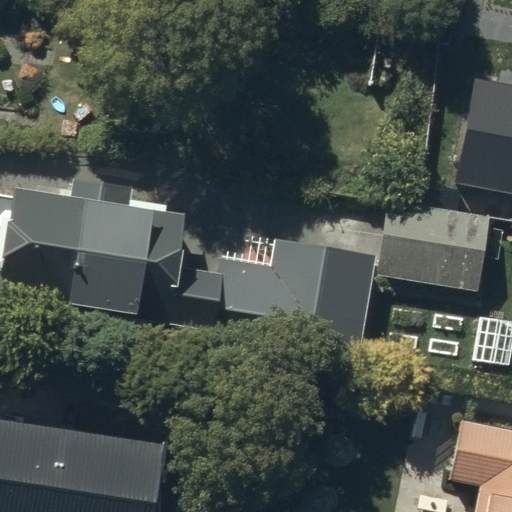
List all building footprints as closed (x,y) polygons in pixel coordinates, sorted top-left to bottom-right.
[(365,0),(400,10),(402,0),(365,0)] [(511,94),(475,88),(455,196),(511,206),(511,94)] [(353,350),(366,265),(277,251),(273,274),(226,267),(223,284),(171,276),(179,222),(18,198),(3,297),(353,350)] [(484,232),(389,215),(379,273),(474,290),(484,232)] [(511,511),(511,439),(463,429),(452,483),(488,490),(482,511),(511,511)] [(151,511),(160,455),(0,430),(0,511),(151,511)]
